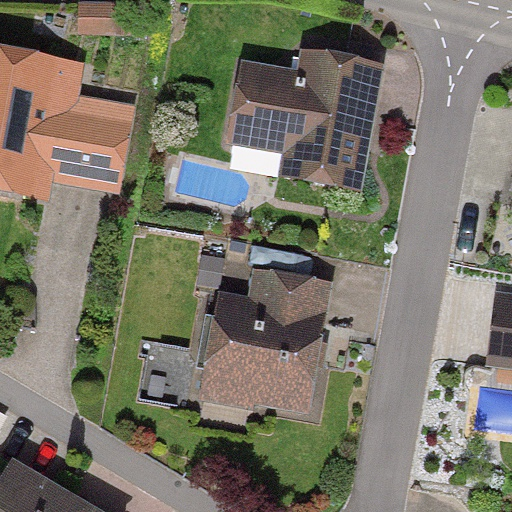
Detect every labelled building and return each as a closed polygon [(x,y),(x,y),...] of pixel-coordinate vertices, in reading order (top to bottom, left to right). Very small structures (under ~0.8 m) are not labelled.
[(124,1),(80,0),(79,34),(123,34),(124,1)] [(0,192),(49,202),(53,180),(121,194),(136,106),(79,95),(84,62),(0,46),(0,192)] [(298,70),(238,60),(224,142),(283,153),(279,176),(362,190),(384,63),(302,48),(298,70)] [(198,284),(220,288),(224,258),(203,255),(198,284)] [(254,403),(309,413),(317,365),(321,342),(332,282),(255,269),(249,296),(219,291),(214,315),(205,368),(200,399),(253,409),(254,403)] [(511,292),(496,291),(487,365),(511,368),(511,292)] [(196,367),(205,368),(214,315),(206,314),(196,367)] [(328,343),(321,342),(317,365),(324,367),(328,343)] [(0,480),(0,511),(60,511),(73,492),(14,457),(0,480)] [(107,511),(73,492),(60,511),(107,511)]
